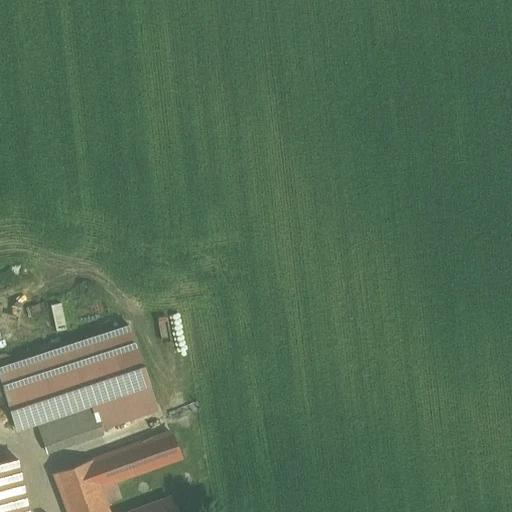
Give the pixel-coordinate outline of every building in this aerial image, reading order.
[(122,378),(107,333),(0,367),(0,375),(17,429),(94,404),(95,406),(105,433),(136,419),(121,379),(122,378)] [(122,378),(121,379),(136,419),(183,403),(169,362),(122,378)] [(95,406),(38,426),(48,453),(105,433),(95,406)] [(171,431),(55,472),(70,511),(110,511),(106,501),(100,487),(115,482),(181,458),(171,431)] [(30,511),(19,461),(0,465),(0,511),(30,511)] [(115,482),(100,487),(106,501),(121,495),(115,482)] [(174,511),(170,498),(131,511),(174,511)]
